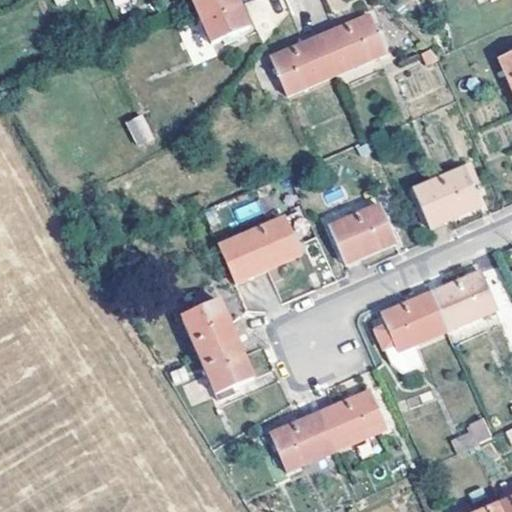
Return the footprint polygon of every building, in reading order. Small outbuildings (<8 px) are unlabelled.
[(128,0),(111,0),(115,9),(130,4),(128,0)] [(236,0),(211,0),(195,8),(212,46),(249,30),(236,0)] [(319,38),(336,76),(387,55),(370,17),(319,38)] [(287,97),(336,76),(319,38),(270,60),(287,97)] [(511,88),(511,56),(501,62),(511,88)] [(142,113),(125,122),(137,147),(154,138),(142,113)] [(464,172),(414,193),(431,231),(480,209),(464,172)] [(380,207),(331,229),(348,267),(397,246),(380,207)] [(218,246),(236,285),(302,256),(285,219),(218,246)] [(431,295),(447,333),(509,306),(500,284),(493,287),(490,278),(484,280),(481,274),(431,295)] [(410,349),(447,333),(431,295),(381,316),(385,328),(373,333),(389,367),(401,376),(420,368),(410,349)] [(200,359),(237,341),(222,304),(184,320),(200,359)] [(237,341),(200,359),(215,396),(254,380),(237,341)] [(256,376),(270,370),(262,349),(248,355),(256,376)] [(320,414),(336,452),(386,431),(370,393),(320,414)] [(285,473),(336,452),(320,414),(269,435),(285,473)] [(477,446),(490,440),(482,421),(469,427),(472,434),(477,446)] [(471,449),(477,446),(472,434),(450,443),(456,456),(471,449)] [(511,511),(511,502),(497,508),(498,511),(511,511)]
